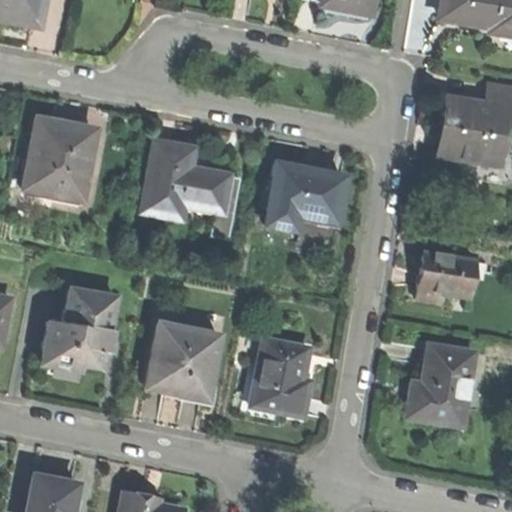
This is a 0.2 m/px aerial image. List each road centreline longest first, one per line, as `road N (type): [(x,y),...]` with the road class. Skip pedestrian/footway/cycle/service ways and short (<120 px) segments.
road 1 (residential): [(379,138),(392,122),(397,90),(390,73),(197,38),(168,40),(107,90)]
road 2 (residential): [(379,138),(390,173),(338,483)]
road 3 (residential): [(107,90),(379,138)]
road 4 (residential): [(0,415),(229,461)]
road 5 (residential): [(338,483),(483,511)]
